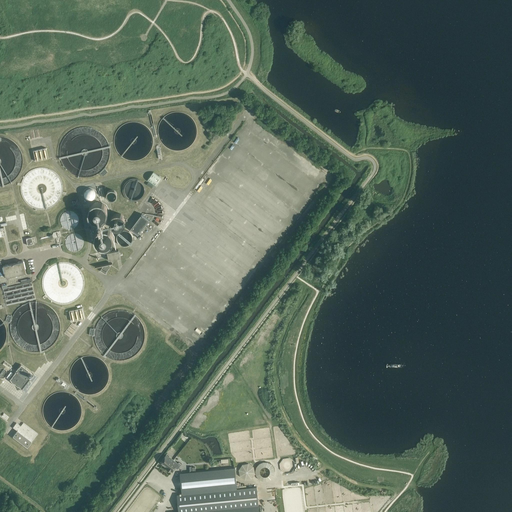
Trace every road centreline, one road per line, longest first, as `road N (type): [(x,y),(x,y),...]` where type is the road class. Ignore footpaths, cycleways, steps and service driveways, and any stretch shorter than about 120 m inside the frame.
road 1 (unknown): [(242,67),(378,167),(117,511)]
road 2 (unknown): [(0,121),(220,88),(241,72),(246,48),(220,0)]
road 3 (unknown): [(118,279),(155,265),(220,170)]
